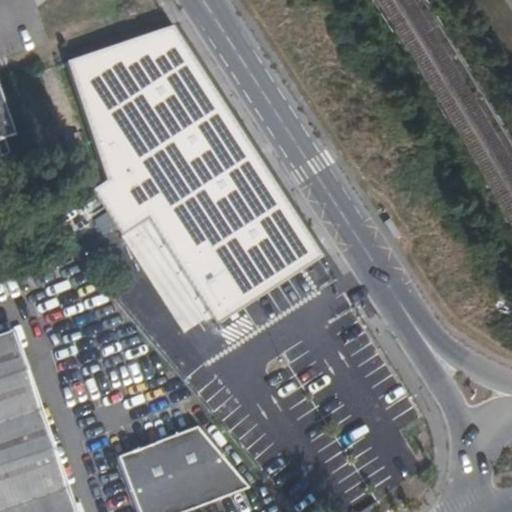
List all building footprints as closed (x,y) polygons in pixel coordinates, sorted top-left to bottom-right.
[(260,165),(171,27),(64,63),(103,183),(93,190),(121,237),(184,333),(210,316),(311,247),(260,165)] [(0,155),(3,155),(0,146),(0,139),(9,136),(0,109),(0,155)] [(319,258),(311,247),(210,316),(216,324),(319,258)] [(278,285),(290,305),(332,280),(320,260),(278,285)] [(0,336),(0,511),(71,511),(12,332),(0,336)] [(195,428),(116,458),(136,511),(186,511),(247,489),(195,428)]
